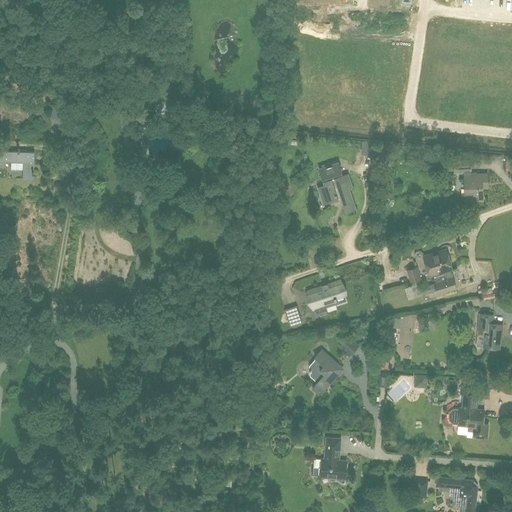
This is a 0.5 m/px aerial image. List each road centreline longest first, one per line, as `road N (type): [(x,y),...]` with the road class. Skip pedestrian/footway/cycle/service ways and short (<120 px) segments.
road 1 (unclassified): [(0,326),(72,310),(226,296),(511,205)]
road 2 (track): [(51,314),(70,192),(55,153),(34,147)]
road 3 (residential): [(511,134),(408,122),(414,67)]
